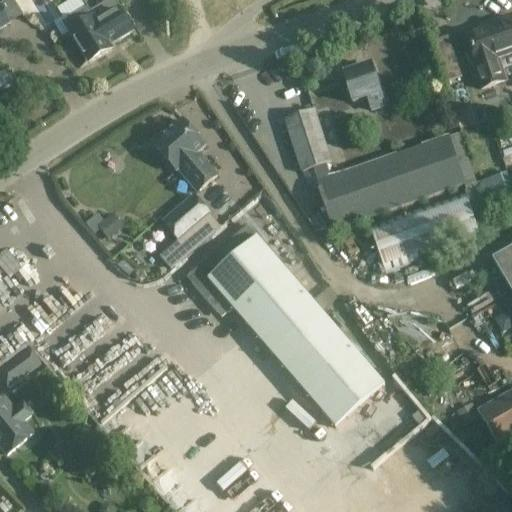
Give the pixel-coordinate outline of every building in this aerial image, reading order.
[(110,47),(132,33),(113,1),(90,15),(88,10),(64,25),(89,66),(113,51),(110,47)] [(0,30),(10,25),(0,7),(0,30)] [(511,54),(511,17),(511,18),(496,23),(497,25),(466,36),(475,64),(471,66),(480,92),(508,83),(500,59),(511,54)] [(435,42),(449,81),(462,76),(447,38),(435,42)] [(385,109),(371,67),(344,76),(353,104),(369,99),(373,113),(385,109)] [(364,102),(352,108),(358,120),(370,114),(364,102)] [(333,164),(316,111),(284,121),(301,174),(312,170),(332,233),(466,187),(450,136),(330,179),(326,166),(333,164)] [(205,149),(183,122),(154,147),(176,173),(178,172),(198,195),(217,178),(198,155),(205,149)] [(511,201),(511,191),(506,173),(479,182),(488,210),(511,201)] [(485,211),(479,192),(370,228),(385,274),(481,242),(472,215),(485,211)] [(194,196),(162,224),(178,243),(210,215),(194,196)] [(113,215),(97,227),(108,241),(124,229),(113,215)] [(384,387),(321,313),(337,299),(329,289),(313,303),(257,239),(257,240),(246,228),(188,280),(222,318),(232,310),(272,356),(335,430),(384,387)] [(511,295),(511,250),(493,262),(511,295)] [(41,365),(30,351),(0,373),(0,378),(9,389),(41,365)] [(511,441),(511,394),(479,414),(499,449),(511,441)] [(13,411),(3,399),(0,401),(0,448),(8,457),(34,435),(24,424),(35,415),(24,402),(13,411)]
